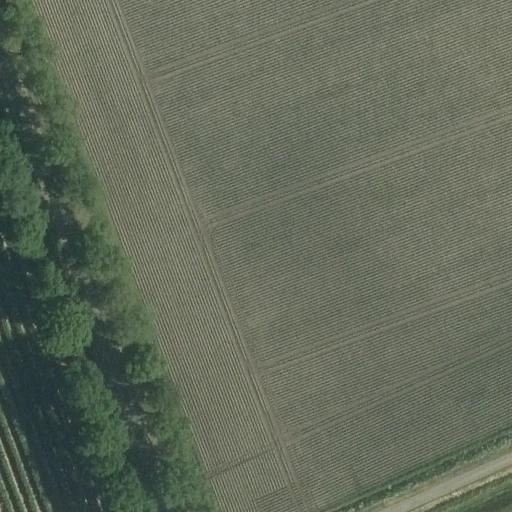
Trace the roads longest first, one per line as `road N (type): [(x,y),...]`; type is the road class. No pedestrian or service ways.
road 1 (unclassified): [(168,511),(0,50)]
road 2 (unclassified): [(397,511),(511,459)]
